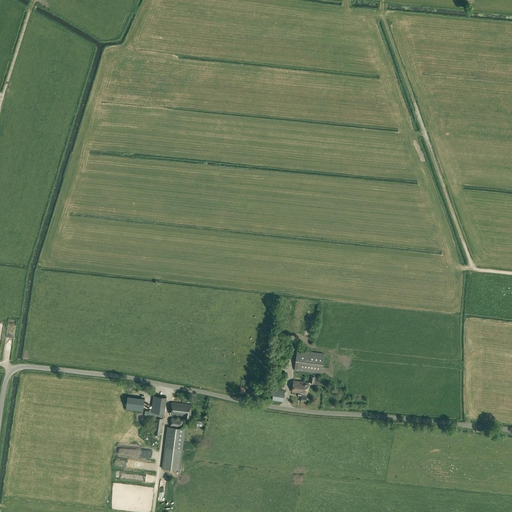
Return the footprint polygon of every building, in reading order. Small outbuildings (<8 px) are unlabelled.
[(315,304),(285,300),(284,314),(314,318),(315,304)] [(324,354),(297,350),(296,361),(295,370),(296,371),(321,374),(324,354)] [(321,385),(321,380),(315,379),(315,377),(311,376),(310,383),(321,385)] [(293,381),(292,392),(299,393),(298,395),(299,396),(299,397),(301,397),(301,400),(306,401),(308,383),(293,381)] [(272,400),(283,402),(285,390),(274,389),(272,400)] [(157,417),(154,434),(161,435),(163,418),(166,397),(153,395),(153,400),(151,411),(145,410),(144,415),(157,417)] [(143,411),(145,399),(128,396),(126,409),(143,411)] [(184,416),(184,417),(190,418),(192,405),(172,402),(170,414),(184,416)] [(172,418),(171,426),(181,428),(183,419),(172,418)] [(185,429),(168,426),(162,468),(179,471),(185,429)]
